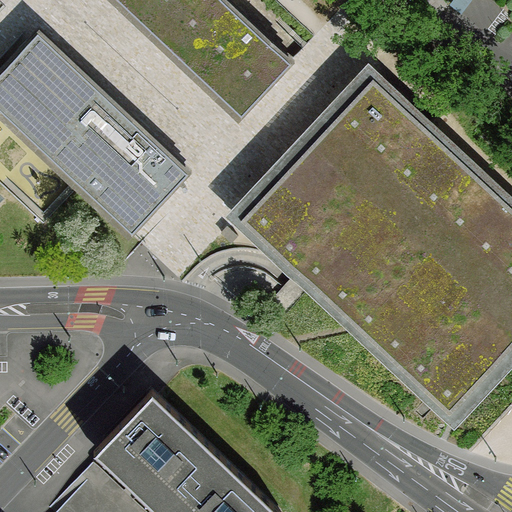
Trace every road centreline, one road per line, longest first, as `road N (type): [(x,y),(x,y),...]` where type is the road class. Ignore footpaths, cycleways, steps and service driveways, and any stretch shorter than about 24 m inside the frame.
road 1 (residential): [(497,511),(244,349),(168,313)]
road 2 (residential): [(0,490),(168,313)]
road 3 (residential): [(168,313),(0,309)]
